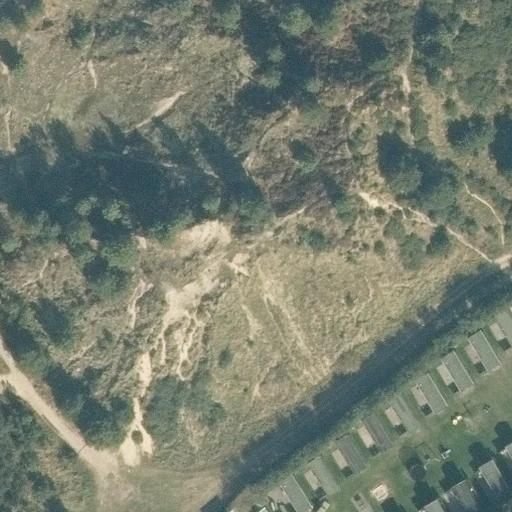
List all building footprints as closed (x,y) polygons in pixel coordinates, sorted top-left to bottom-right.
[(511,315),(509,310),(496,317),(511,344),(511,315)] [(500,364),(482,332),(469,339),(488,371),(500,364)] [(474,385),(456,353),(443,360),(462,392),(474,385)] [(448,407),(430,375),(417,382),(436,414),(448,407)] [(421,427),(403,395),(390,403),(409,435),(421,427)] [(394,447),(376,415),(363,422),(382,454),(394,447)] [(369,469),(350,437),(337,444),(356,476),(369,469)] [(341,490),(322,458),(310,465),(328,497),(341,490)] [(511,493),(493,461),(480,468),(499,500),(511,493)] [(306,511),(312,509),(294,476),(281,484),(297,511),(306,511)] [(485,511),(467,481),(455,489),(468,511),(485,511)] [(254,511),(269,501),(261,490),(230,511),(254,511)] [(444,511),(438,500),(425,507),(427,511),(444,511)]
